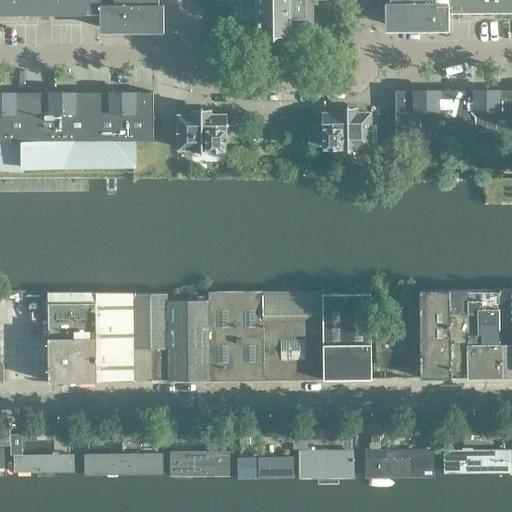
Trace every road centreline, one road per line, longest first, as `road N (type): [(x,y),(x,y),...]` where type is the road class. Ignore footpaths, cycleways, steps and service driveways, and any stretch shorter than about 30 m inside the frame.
road 1 (residential): [(0,403),(511,397)]
road 2 (residential): [(184,56),(203,83),(244,90),(339,84),(359,72),(366,56)]
road 3 (residential): [(0,56),(184,56)]
road 4 (residential): [(511,54),(366,56)]
